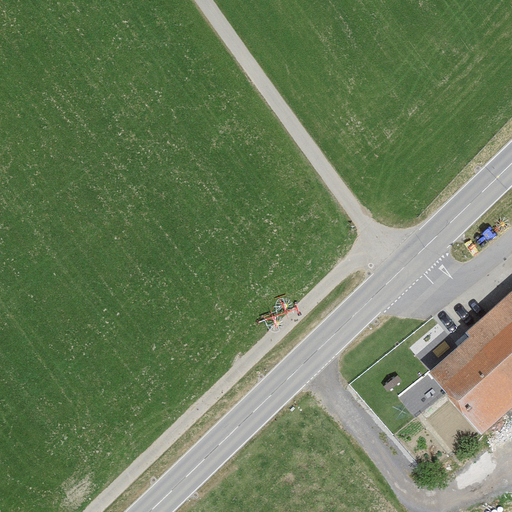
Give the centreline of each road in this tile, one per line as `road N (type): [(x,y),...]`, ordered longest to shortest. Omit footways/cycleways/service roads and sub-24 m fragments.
road 1 (primary): [(511,162),(149,511)]
road 2 (track): [(203,0),(397,272)]
